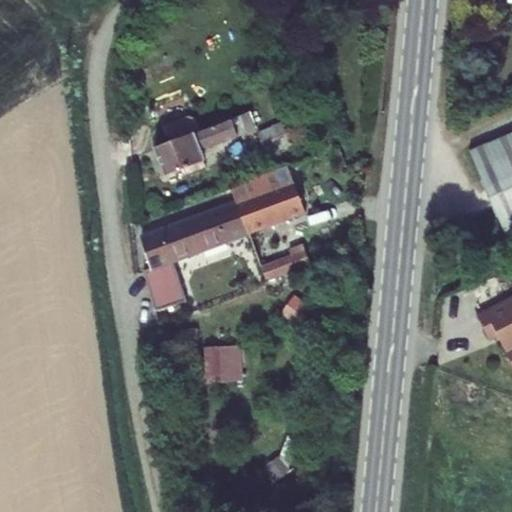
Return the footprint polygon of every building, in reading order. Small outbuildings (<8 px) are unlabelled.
[(169,142),(155,148),(166,176),(204,161),(201,153),(243,137),(242,134),(257,128),(251,111),(199,131),(169,142)] [(169,142),(199,131),(195,120),(189,117),(163,127),(169,142)] [(258,133),(266,155),(292,144),(284,122),(272,126),(272,127),(258,133)] [(510,245),(511,244),(511,133),(469,152),(510,245)] [(259,179),(230,189),(236,203),(249,234),(306,212),(297,188),(289,167),(259,179)] [(166,263),(249,234),(236,203),(142,237),(152,268),(144,271),(155,312),(180,303),(166,263)] [(292,255),(262,267),(267,282),(294,270),(297,269),(292,255)] [(300,322),(312,305),(297,295),(285,312),(300,322)] [(511,299),(478,316),(490,339),(498,335),(511,363),(511,299)] [(219,378),(246,377),(244,343),(218,344),(219,378)]
